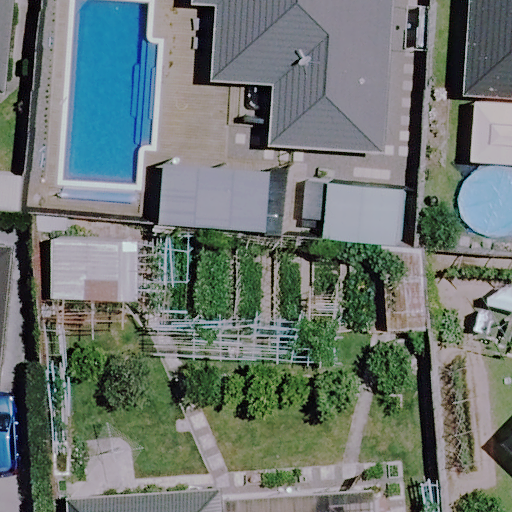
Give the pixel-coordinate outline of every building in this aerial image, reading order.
[(16,0),(0,0),(0,92),(7,94),(16,0)] [(211,0),(210,13),(233,15),(228,82),(282,86),(277,145),(388,154),(400,0),(211,0)] [(511,0),(489,0),(482,104),(511,106),(511,0)] [(13,252),(0,250),(0,394),(1,394),(13,252)] [(224,511),(224,496),(86,503),(86,511),(224,511)]
